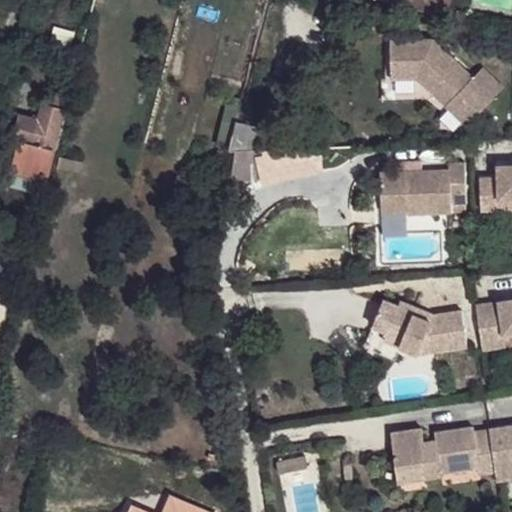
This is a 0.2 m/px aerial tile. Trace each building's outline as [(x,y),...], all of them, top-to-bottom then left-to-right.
[(442,0),(441,11),(453,13),(455,0),(442,0)] [(51,45),(70,47),(74,17),(55,14),(51,45)] [(391,44),(392,82),(419,82),(468,129),(494,101),(473,81),(434,43),(391,44)] [(482,72),(473,81),(494,101),(503,92),(482,72)] [(46,109),(44,108),(41,122),(22,117),(15,140),(21,142),(13,167),(47,176),(65,113),(62,112),(67,93),(53,89),(46,109)] [(264,138),(235,131),(228,161),(234,161),(261,159),(264,138)] [(261,159),(234,161),(230,188),(256,191),(261,159)] [(481,177),(482,208),(499,208),(499,197),(511,196),(511,163),(498,164),(498,177),(481,177)] [(13,167),(8,182),(42,192),(47,176),(13,167)] [(395,167),(395,179),(413,178),(413,167),(395,167)] [(379,179),(382,218),(409,217),(409,220),(452,218),(451,210),(461,209),(459,170),(447,170),(447,176),(413,178),(395,179),(379,179)] [(499,208),(511,207),(511,196),(499,197),(499,208)] [(218,211),(216,224),(228,226),(230,212),(218,211)] [(511,298),(474,303),(480,348),(506,345),(504,332),(511,330),(511,298)] [(383,299),(372,325),(387,331),(402,338),(399,345),(417,353),(466,345),(460,311),(433,313),(431,319),(412,312),(415,306),(400,300),(398,304),(383,299)] [(431,319),(433,313),(415,306),(412,312),(431,319)] [(402,338),(387,331),(383,339),(399,345),(402,338)] [(391,432),(396,472),(424,467),(426,479),(442,477),(441,473),(478,468),(479,475),(496,472),(497,481),(511,478),(511,425),(490,429),(490,430),(474,432),(474,426),(435,432),(436,440),(438,447),(421,450),(420,443),(424,442),(422,428),(391,432)] [(420,443),(421,450),(438,447),(436,440),(424,442),(420,443)] [(424,467),(396,472),(398,483),(426,479),(424,467)]
